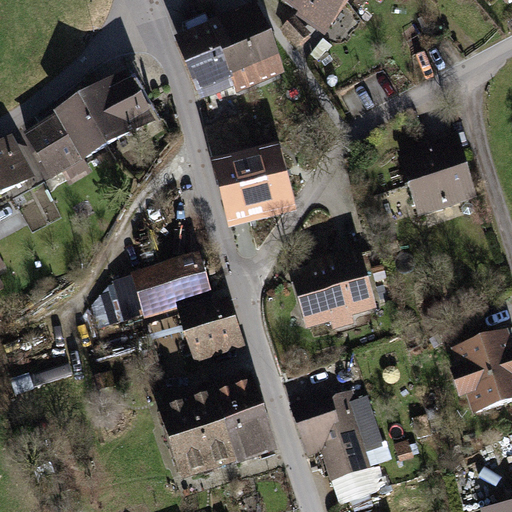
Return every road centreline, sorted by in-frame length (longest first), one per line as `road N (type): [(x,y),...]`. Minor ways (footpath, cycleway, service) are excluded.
road 1 (residential): [(511,42),(348,135),(244,300)]
road 2 (residential): [(153,12),(244,300)]
road 3 (residential): [(244,300),(313,511)]
road 4 (residential): [(153,12),(0,129)]
